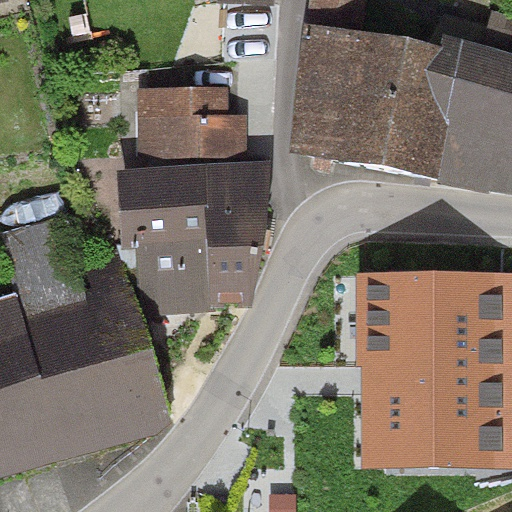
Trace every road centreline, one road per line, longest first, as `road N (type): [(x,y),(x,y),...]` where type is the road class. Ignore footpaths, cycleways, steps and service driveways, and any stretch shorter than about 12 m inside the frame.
road 1 (tertiary): [(308,237),(285,264),(214,412),(133,511)]
road 2 (residential): [(293,0),(278,162),(308,237)]
road 3 (tertiary): [(511,217),(414,208),(345,212),(308,237)]
